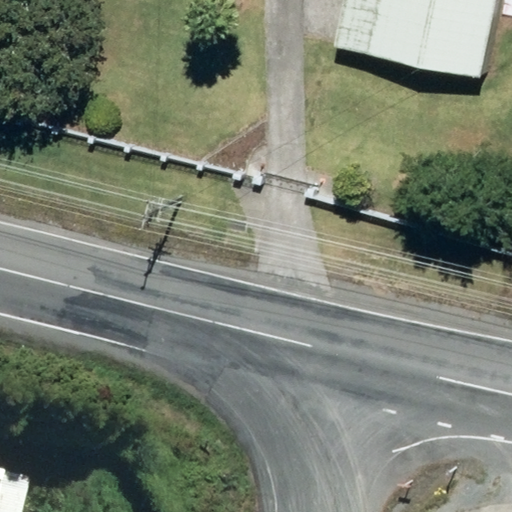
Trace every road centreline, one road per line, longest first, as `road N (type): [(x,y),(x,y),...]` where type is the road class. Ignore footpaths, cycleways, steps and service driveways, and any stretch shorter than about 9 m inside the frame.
road 1 (unclassified): [(342,353),(0,269)]
road 2 (unclassified): [(511,394),(342,353)]
road 3 (tertiary): [(303,511),(342,353)]
